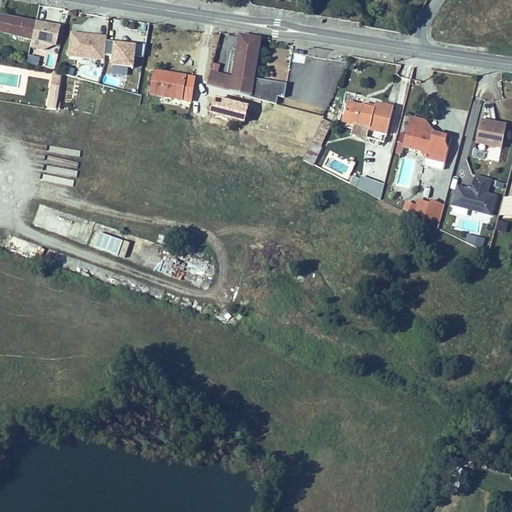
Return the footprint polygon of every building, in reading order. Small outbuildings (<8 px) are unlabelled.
[(0,18),(0,35),(52,45),(56,28),(0,18)] [(71,30),(69,56),(105,59),(105,53),(113,54),(111,73),(132,75),(135,42),(107,40),(108,34),(71,30)] [(209,79),(208,87),(251,99),(253,94),(255,80),(264,38),(243,34),(233,78),(226,77),(225,84),(209,79)] [(29,54),(27,62),(38,65),(41,57),(29,54)] [(81,61),(77,75),(99,82),(103,67),(81,61)] [(192,100),(193,76),(153,71),(151,95),(192,100)] [(60,74),(51,72),(49,86),(58,87),(60,74)] [(253,94),(251,99),(252,99),(277,105),(278,97),(285,98),(287,85),(255,80),(253,94)] [(346,104),(341,123),(351,126),(353,121),(368,126),(368,130),(386,135),(394,110),(374,104),(373,107),(365,105),(364,109),(346,104)] [(481,117),(474,156),(500,161),(507,122),(481,117)] [(449,137),(422,131),(424,121),(409,118),(402,149),(424,153),(422,165),(441,169),(449,137)] [(312,141),(302,161),(313,167),(323,146),(312,141)] [(493,218),(499,196),(489,194),(493,180),(474,176),(471,189),(456,185),(449,212),(465,217),(467,212),(493,218)] [(377,185),(362,179),(358,190),(373,199),(377,185)] [(443,208),(429,203),(428,206),(417,202),(414,209),(405,205),(403,212),(423,219),(421,223),(437,231),(443,208)] [(511,216),(511,209),(511,202),(503,203),(505,218),(511,216)] [(71,237),(75,224),(38,212),(34,225),(71,237)] [(467,234),(466,243),(483,246),(485,237),(467,234)]
